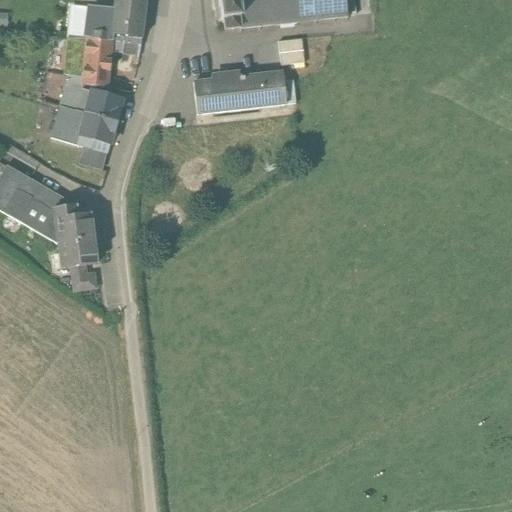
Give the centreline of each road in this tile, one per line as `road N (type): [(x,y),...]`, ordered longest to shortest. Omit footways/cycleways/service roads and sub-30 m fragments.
road 1 (residential): [(169,0),(114,215)]
road 2 (unclassified): [(129,325),(150,511)]
